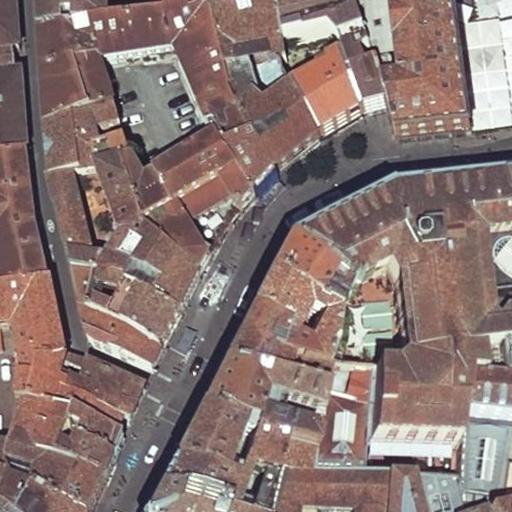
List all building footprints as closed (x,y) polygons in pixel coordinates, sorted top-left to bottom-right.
[(0,0),(0,56),(16,55),(20,54),(16,0),(0,0)] [(97,29),(95,0),(39,0),(41,38),(97,29)] [(163,0),(165,11),(185,7),(210,3),(209,0),(163,0)] [(215,23),(258,13),(256,0),(209,0),(210,3),(213,16),(215,23)] [(354,0),(312,0),(280,8),(287,54),(333,43),(341,52),(366,44),(359,25),(348,30),(342,13),(358,9),(354,0)] [(354,0),(358,9),(384,91),(389,109),(399,144),(464,138),(475,137),(464,56),(455,0),(354,0)] [(114,111),(115,111),(102,68),(178,56),(217,147),(148,188),(134,166),(131,167),(123,171),(151,245),(201,283),(213,263),(207,260),(189,231),(233,207),(241,218),(257,201),(227,158),(253,146),(235,113),(227,75),(215,23),(213,16),(191,20),(185,7),(165,11),(167,21),(97,29),(41,38),(43,85),(45,131),(75,123),(114,111)] [(258,13),(215,23),(227,75),(288,64),(287,54),(280,8),(258,13)] [(17,68),(16,55),(0,56),(0,84),(18,81),(17,68)] [(294,93),(322,144),(339,133),(343,131),(365,118),(365,116),(354,85),(345,61),(330,68),(332,74),(294,93)] [(375,78),(354,85),(365,116),(377,112),(389,109),(384,91),(379,92),(375,78)] [(26,130),(22,81),(18,81),(0,84),(0,162),(28,157),(26,130)] [(258,145),(277,180),(300,162),(322,144),(294,93),(266,113),(253,100),(235,113),(253,146),(258,145)] [(155,306),(182,320),(192,302),(201,283),(151,245),(123,171),(131,167),(125,146),(102,152),(97,137),(108,133),(120,130),(114,111),(75,123),(82,179),(96,177),(121,242),(109,260),(106,265),(90,262),(89,257),(85,238),(82,237),(68,182),(51,184),(73,278),(118,286),(133,292),(139,281),(162,293),(155,306)] [(258,145),(253,146),(227,158),(257,201),(267,190),(277,180),(258,145)] [(0,292),(49,285),(37,233),(36,222),(28,157),(0,162),(0,292)] [(465,186),(384,196),(339,219),(365,269),(344,286),(349,290),(384,272),(393,287),(401,364),(393,372),(375,372),(366,377),(364,412),(359,478),(382,479),(406,480),(452,482),(459,430),(460,423),(464,386),(511,390),(511,180),(482,184),(465,186)] [(231,232),(241,218),(233,207),(189,231),(207,260),(213,263),(230,234),(231,232)] [(285,247),(344,286),(365,269),(339,219),(334,222),(285,247)] [(344,286),(285,247),(276,264),(266,280),(333,319),(344,286)] [(100,256),(89,257),(90,262),(106,265),(109,260),(100,256)] [(130,339),(164,355),(173,337),(182,320),(155,306),(132,295),(133,292),(118,286),(73,278),(79,298),(83,316),(131,336),(130,339)] [(302,320),(315,328),(295,368),(323,375),(323,374),(333,319),(266,280),(257,297),(248,314),(285,334),(275,363),(280,364),(302,320)] [(132,295),(155,306),(162,293),(139,281),(133,292),(132,295)] [(128,432),(132,424),(83,402),(74,398),(72,404),(67,415),(56,410),(59,403),(61,399),(63,393),(61,392),(37,381),(40,364),(68,361),(66,352),(51,286),(49,285),(0,292),(0,508),(5,511),(24,511),(34,491),(46,463),(56,466),(67,438),(76,416),(125,441),(128,432)] [(220,369),(320,399),(364,412),(366,377),(323,374),(323,375),(295,368),(280,364),(275,363),(285,334),(248,314),(234,342),(220,369)] [(86,328),(89,339),(97,348),(154,374),(159,365),(164,355),(130,339),(131,336),(83,316),(86,328)] [(37,381),(61,392),(64,381),(67,371),(90,377),(86,390),(83,402),(132,424),(139,407),(146,391),(91,368),(78,364),(68,361),(40,364),(37,381)] [(320,399),(220,369),(207,394),(202,403),(199,409),(252,429),(249,436),(278,446),(311,457),(319,402),(320,399)] [(74,398),(83,402),(86,390),(64,381),(61,392),(63,393),(74,398)] [(460,423),(511,427),(511,390),(464,386),(460,423)] [(63,393),(61,399),(72,404),(74,398),(63,393)] [(311,457),(309,474),(321,475),(323,475),(342,477),(348,477),(359,478),(364,412),(320,399),(319,402),(311,457)] [(252,429),(199,409),(195,417),(182,441),(170,465),(199,471),(232,480),(249,436),(252,429)] [(76,416),(67,438),(115,463),(120,452),(125,441),(76,416)] [(511,427),(460,423),(459,430),(510,435),(510,442),(511,443),(511,427)] [(500,511),(510,442),(510,435),(459,430),(452,482),(406,480),(416,511),(500,511)] [(199,471),(170,465),(166,472),(161,483),(154,496),(191,500),(224,510),(222,511),(265,511),(278,446),(249,436),(232,480),(199,471)] [(67,438),(56,466),(83,475),(105,487),(110,475),(115,463),(67,438)] [(511,511),(511,443),(510,442),(500,511),(511,511)] [(380,511),(382,479),(359,478),(348,477),(342,477),(323,475),(321,475),(309,474),(311,457),(278,446),(265,511),(380,511)] [(46,463),(34,491),(73,511),(94,511),(98,504),(105,487),(83,475),(56,466),(46,463)] [(416,511),(406,480),(382,479),(380,511),(416,511)] [(73,511),(34,491),(24,511),(73,511)] [(222,511),(224,510),(191,500),(154,496),(145,511),(222,511)]
